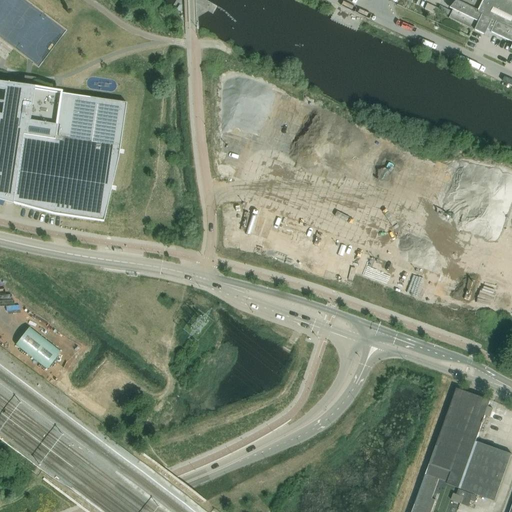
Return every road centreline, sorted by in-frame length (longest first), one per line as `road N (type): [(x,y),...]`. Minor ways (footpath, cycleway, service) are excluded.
road 1 (tertiary): [(357,338),(339,384),(306,420),(104,511)]
road 2 (tertiary): [(124,511),(309,431),(348,396),(373,344)]
road 3 (unclassified): [(203,278),(211,236),(193,44)]
road 4 (secondary): [(203,278),(0,238)]
road 5 (unclassified): [(511,78),(339,0)]
road 6 (secondary): [(371,327),(203,278)]
road 7 (secondary): [(203,278),(357,338)]
road 8 (secondary): [(511,389),(469,363),(371,327)]
road 9 (secondary): [(373,344),(511,389)]
